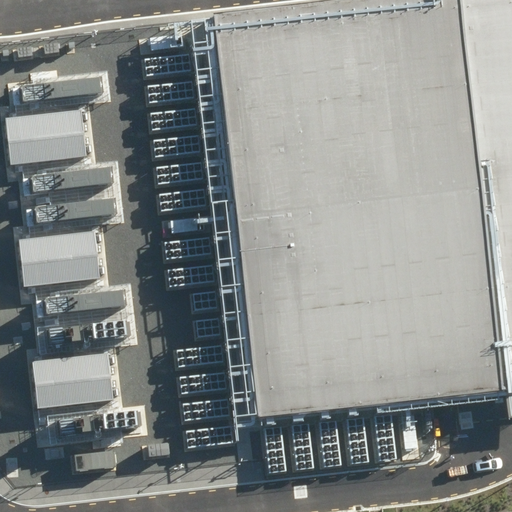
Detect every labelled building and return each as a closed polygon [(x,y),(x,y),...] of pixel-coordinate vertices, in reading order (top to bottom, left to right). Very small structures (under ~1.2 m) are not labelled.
[(511,0),(382,0),(221,21),(264,415),(511,388),(511,0)] [(105,78),(25,87),(26,104),(107,95),(105,78)] [(84,110),(11,118),(16,165),(89,157),(84,110)] [(111,166),(31,175),(32,192),(113,183),(111,166)] [(115,199),(34,207),(36,224),(117,216),(115,199)] [(96,230),(22,237),(27,284),(101,276),(96,230)] [(123,289),(43,298),(44,315),(125,306),(123,289)] [(127,318),(46,327),(48,344),(129,335),(127,318)] [(108,353),(35,360),(40,407),(113,399),(108,353)] [(135,410),(55,419),(56,436),(137,427),(135,410)]
